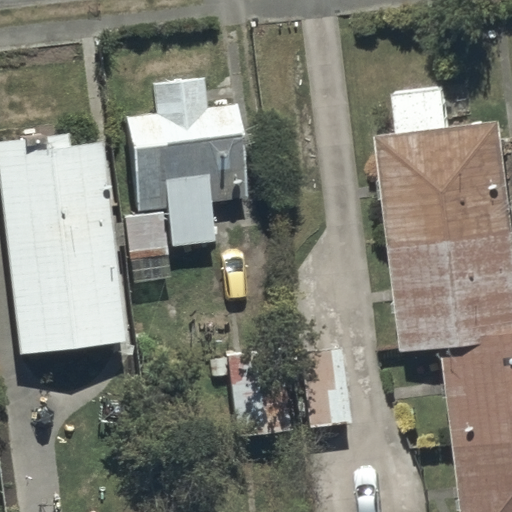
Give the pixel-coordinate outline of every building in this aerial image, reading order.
[(153,118),(126,121),(136,214),(164,211),(168,245),(212,240),(209,203),(247,199),(237,106),(204,109),(201,77),(149,83),(153,118)] [(404,338),(446,337),(465,511),(511,511),(511,145),(508,107),(451,113),(447,79),(396,85),(400,121),(381,123),(404,338)] [(0,129),(0,201),(17,345),(123,332),(100,132),(67,136),(66,122),(0,129)] [(266,292),(229,295),(232,342),(227,343),(233,428),(289,424),(283,341),(269,342),(266,292)] [(338,337),(298,342),(308,422),(349,416),(338,337)]
